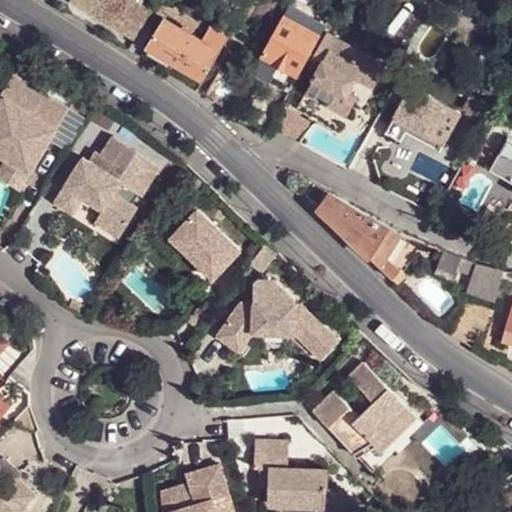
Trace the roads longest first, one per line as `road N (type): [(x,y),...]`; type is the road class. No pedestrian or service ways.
road 1 (residential): [(71,339),(44,377),(48,423),(81,457),(128,461),(166,435),(179,390),(173,367),(140,333),(93,329)]
road 2 (residential): [(235,160),(404,323),(511,400)]
road 3 (residential): [(235,160),(294,156),(449,238),(511,255)]
road 4 (residential): [(9,1),(178,111),(235,160)]
